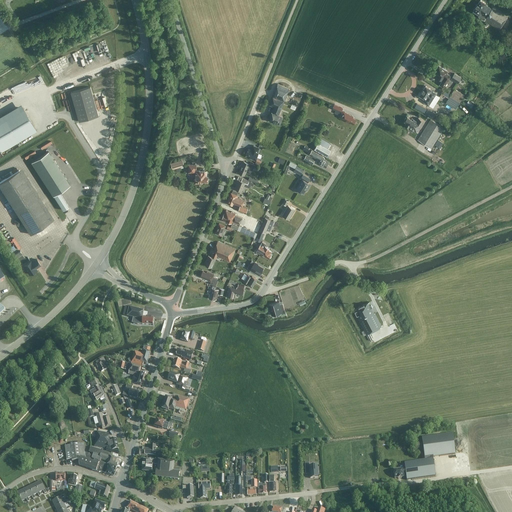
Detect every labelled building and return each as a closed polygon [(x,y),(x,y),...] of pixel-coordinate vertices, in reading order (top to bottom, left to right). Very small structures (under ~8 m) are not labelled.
[(493,6),(492,8),(486,5),(487,4),(480,0),(473,11),(479,15),(478,16),(484,20),(485,20),(499,29),(508,16),(493,6)] [(78,71),(112,61),(107,43),(73,53),(78,71)] [(59,80),(73,75),(67,58),(53,64),(59,80)] [(443,67),(442,68),(439,66),(437,69),(436,69),(433,73),(437,76),(436,77),(442,81),(439,85),(444,88),(451,76),(447,73),(448,71),(446,70),(443,67)] [(454,73),(452,77),(459,81),(462,78),(454,73)] [(289,88),(278,84),(270,105),(274,107),(272,112),(269,120),(280,124),(283,116),(279,115),(284,101),(289,88)] [(424,102),(429,105),(433,108),(440,97),(436,94),(432,91),(432,90),(426,86),(419,96),(422,97),(420,99),(424,101),(424,102)] [(93,95),(90,87),(71,92),(79,122),(99,116),(93,95)] [(455,99),(460,102),(464,95),(454,89),(450,94),(449,96),(455,99)] [(453,102),(455,99),(449,96),(448,98),(445,103),(451,106),(453,102)] [(417,103),(415,107),(425,113),(427,109),(417,103)] [(343,108),(334,104),(332,109),(341,113),(343,108)] [(24,109),(0,122),(0,147),(2,151),(36,130),(24,109)] [(436,113),(428,109),(425,114),(433,119),(436,113)] [(353,124),(356,119),(351,117),(352,116),(345,112),(342,111),(339,117),(341,118),(350,123),(350,122),(353,124)] [(409,127),(417,132),(424,121),(419,118),(417,121),(414,119),(413,120),(407,117),(405,121),(407,122),(405,125),(409,127)] [(417,140),(431,149),(444,128),(430,119),(417,140)] [(318,143),(327,148),(330,143),(321,138),(318,143)] [(327,148),(318,143),(314,149),(327,157),(331,150),(327,148)] [(259,148),(254,145),(252,150),(249,149),(246,156),(251,158),(251,159),(255,161),(257,157),(258,153),(257,153),(259,148)] [(69,207),(59,192),(70,185),(48,151),(31,162),(55,199),(56,198),(63,210),(69,207)] [(326,168),(329,162),(324,159),(325,158),(317,154),(312,151),(309,155),(314,158),(319,160),(317,163),(320,165),(321,165),(326,168)] [(305,157),(304,159),(313,164),(315,160),(306,155),(305,157)] [(171,163),(173,170),(185,166),(183,159),(171,163)] [(238,173),(245,176),(248,169),(248,168),(247,167),(248,163),(244,161),(238,173)] [(248,163),(247,167),(248,168),(248,169),(253,171),(255,165),(250,163),(249,164),(248,163)] [(200,170),(200,171),(196,170),(196,165),(188,164),(188,172),(196,173),(195,179),(194,179),(194,183),(198,183),(198,182),(202,182),(202,181),(207,181),(207,176),(207,171),(203,171),(203,170),(200,170)] [(304,170),(297,166),(294,170),(301,175),(304,170)] [(55,226),(19,170),(0,182),(0,187),(30,234),(35,231),(40,238),(54,228),(55,226)] [(310,179),(303,174),(301,178),(302,179),(296,189),(303,194),(307,188),(308,189),(311,184),(308,182),(310,179)] [(244,186),(249,188),(250,185),(253,187),(254,184),(249,182),(249,181),(243,178),(241,181),(237,179),(235,183),(237,184),(235,189),(242,192),(244,186)] [(238,211),(246,214),(247,209),(242,207),(245,201),(237,198),(238,196),(231,193),(227,203),(233,205),(233,204),(240,206),(238,211)] [(295,210),(288,206),(283,215),(289,219),(295,210)] [(231,212),(226,210),(225,213),(224,213),(222,218),(227,220),(226,221),(232,223),(232,221),(240,224),(242,218),(235,215),(236,213),(232,211),(231,212)] [(266,230),(270,231),(273,224),(269,223),(271,220),(265,218),(260,231),(265,233),(266,230)] [(225,226),(219,223),(215,233),(221,235),(222,236),(226,226),(225,226)] [(256,240),(261,242),(265,233),(260,231),(256,240)] [(217,256),(230,262),(235,249),(218,241),(213,253),(211,257),(209,255),(205,264),(212,267),(217,256)] [(271,257),(271,256),(271,255),(271,254),(270,254),(272,252),(269,250),(269,249),(266,246),(266,245),(262,243),(258,249),(259,250),(258,252),(264,256),(265,256),(269,258),(270,258),(271,257)] [(17,262),(24,258),(20,251),(13,256),(17,262)] [(31,261),(24,265),(30,274),(36,270),(35,268),(40,265),(37,259),(32,263),(31,261)] [(250,270),(259,275),(264,268),(258,264),(255,262),(252,260),(247,268),(250,270)] [(216,286),(218,279),(213,277),(214,274),(207,272),(207,273),(203,271),(200,277),(211,281),(210,284),(213,285),(216,286)] [(252,277),(248,275),(244,281),(248,284),(247,284),(252,287),(257,279),(252,276),(252,277)] [(213,286),(212,288),(209,298),(215,300),(215,299),(217,299),(218,294),(223,295),(224,289),(219,288),(219,290),(216,289),(216,287),(213,286)] [(237,287),(237,289),(229,287),(228,291),(229,291),(227,297),(235,299),(236,293),(243,295),(244,289),(237,287)] [(386,295),(378,298),(384,310),(391,307),(386,295)] [(272,315),(280,313),(281,317),(287,315),(286,313),(285,313),(283,304),(279,305),(278,302),(269,305),(272,315)] [(369,302),(354,310),(367,334),(382,327),(369,302)] [(123,315),(127,316),(133,318),(132,323),(137,324),(140,324),(153,325),(154,318),(143,317),(144,311),(130,307),(125,306),(123,315)] [(190,333),(183,331),(181,340),(188,342),(189,339),(193,340),(195,333),(191,332),(190,333)] [(193,353),(189,351),(183,349),(182,351),(178,349),(176,355),(182,357),(191,360),(193,353)] [(150,352),(142,350),(142,353),(134,351),(132,359),(131,363),(142,367),(144,362),(147,363),(150,352)] [(109,367),(103,358),(96,362),(97,364),(96,365),(97,368),(99,367),(102,372),(106,369),(109,367)] [(182,362),(175,359),(172,367),(179,369),(180,368),(187,370),(189,363),(186,362),(185,366),(181,365),(182,362)] [(132,383),(141,385),(144,375),(139,373),(141,367),(131,364),(128,374),(134,376),(132,383)] [(185,389),(189,391),(190,388),(186,387),(188,379),(180,376),(180,375),(170,372),(168,380),(178,383),(177,385),(181,386),(180,389),(185,391),(185,389)] [(121,394),(117,385),(112,387),(116,396),(121,394)] [(133,387),(127,385),(125,392),(129,393),(129,396),(137,398),(139,392),(132,390),(133,387)] [(95,388),(95,389),(91,392),(93,396),(94,395),(97,400),(104,396),(98,386),(95,388)] [(176,407),(186,410),(189,399),(179,396),(177,402),(172,400),(172,398),(166,396),(162,408),(169,410),(169,409),(175,411),(176,407)] [(109,416),(103,418),(102,413),(96,415),(97,417),(99,424),(100,427),(102,426),(102,429),(111,426),(109,416)] [(160,421),(156,419),(154,426),(159,427),(158,428),(162,429),(163,428),(167,430),(168,427),(172,428),(173,423),(169,423),(169,424),(164,422),(165,421),(161,420),(160,421)] [(109,433),(97,431),(94,446),(107,449),(106,452),(120,455),(118,449),(119,449),(116,439),(110,440),(109,433)] [(425,459),(432,458),(455,455),(452,434),(422,439),(425,459)] [(85,453),(84,444),(70,445),(70,446),(65,446),(67,460),(72,459),(72,461),(79,460),(79,465),(99,472),(102,472),(114,476),(116,471),(117,471),(118,469),(117,468),(117,467),(107,464),(100,462),(98,461),(94,460),(94,461),(90,460),(92,455),(85,453)] [(156,446),(150,445),(150,449),(140,448),(140,449),(138,449),(137,456),(145,456),(145,455),(156,456),(156,446)] [(98,461),(100,462),(101,460),(108,462),(107,464),(117,467),(120,459),(110,456),(111,454),(91,447),(89,452),(94,454),(92,459),(98,461)] [(425,460),(404,463),(405,468),(406,476),(407,480),(436,477),(433,458),(425,459),(425,460)] [(153,464),(155,465),(156,460),(152,459),(152,460),(143,459),(142,471),(152,472),(153,464)] [(174,462),(159,460),(157,470),(156,477),(179,480),(180,472),(180,469),(174,468),(174,462)] [(317,466),(309,466),(309,462),(305,462),(305,469),(309,469),(310,478),(318,478),(317,466)] [(405,476),(406,476),(405,468),(403,468),(394,470),(395,478),(398,478),(402,478),(402,477),(405,477),(405,476)] [(68,485),(76,487),(77,482),(76,482),(77,477),(71,475),(70,480),(69,479),(68,485)] [(247,490),(247,495),(256,495),(256,488),(257,488),(257,480),(252,481),(252,488),(247,488),(247,490)] [(39,493),(40,492),(43,491),(45,494),(47,493),(45,489),(45,490),(41,481),(35,484),(39,493)] [(99,495),(107,498),(111,488),(97,483),(95,489),(100,491),(99,495)] [(210,483),(199,483),(199,489),(198,489),(199,494),(200,494),(200,499),(206,498),(205,489),(211,489),(210,483)] [(41,496),(40,492),(39,493),(35,484),(29,487),(33,495),(34,495),(38,493),(39,497),(41,496)] [(266,485),(262,485),(262,484),(258,484),(258,490),(258,494),(266,494),(266,485)] [(194,498),(193,485),(183,486),(183,490),(187,489),(187,498),(188,498),(189,499),(191,499),(191,498),(194,498)] [(35,499),(34,495),(33,495),(29,487),(23,489),(28,498),(32,496),(34,499),(35,499)] [(30,501),(28,498),(23,489),(18,492),(22,501),(26,499),(28,502),(30,501)] [(64,503),(64,502),(62,499),(65,497),(64,495),(61,497),(52,501),(55,507),(64,503)] [(59,511),(66,509),(66,508),(64,504),(68,503),(67,501),(64,502),(64,503),(55,507),(57,511),(59,511)] [(101,503),(95,501),(93,508),(87,506),(85,511),(101,511),(102,509),(104,510),(105,505),(101,504),(101,503)] [(147,511),(149,510),(131,501),(127,508),(128,509),(127,511),(122,510),(121,511),(128,511),(129,511),(130,510),(134,511),(147,511)]
